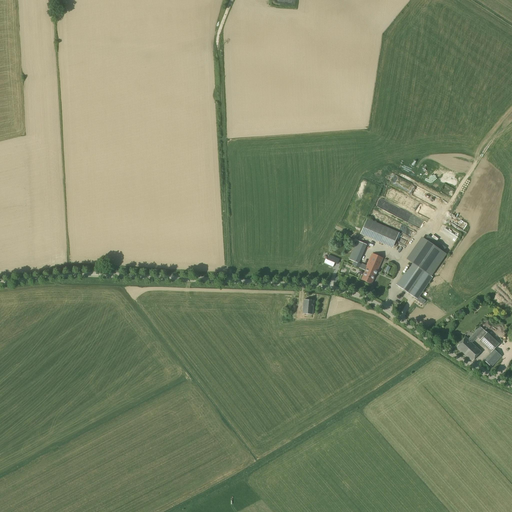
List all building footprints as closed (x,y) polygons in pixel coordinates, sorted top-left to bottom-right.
[(367,221),(361,235),(391,249),(397,234),(367,221)] [(457,240),(459,237),(445,227),(443,231),(457,240)] [(433,277),(431,277),(447,255),(422,237),(406,259),(411,263),(396,285),(418,299),(433,277)] [(383,258),(372,254),(366,266),(362,264),(354,261),(352,266),(360,269),(365,271),(362,280),(371,284),(383,258)] [(329,255),(329,256),(328,260),(326,259),(324,263),(333,267),(335,263),(337,264),(339,260),(340,260),(329,255)] [(303,314),(313,315),(314,301),(304,300),(303,314)] [(480,326),(467,339),(466,338),(457,347),(472,361),(481,352),(472,343),(477,338),(480,340),(479,342),(491,353),(484,360),(491,367),(502,356),(494,349),(499,344),(487,333),(486,333),(480,326)]
